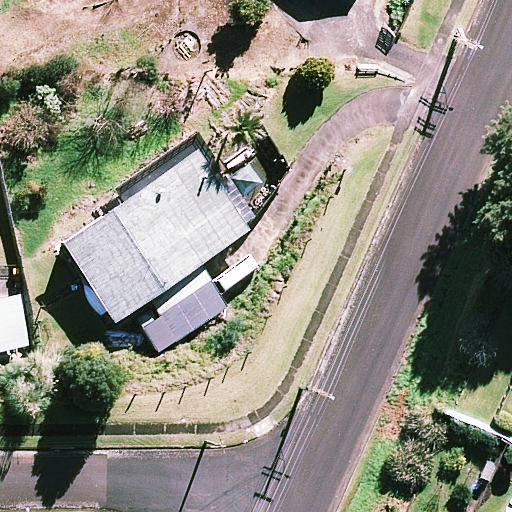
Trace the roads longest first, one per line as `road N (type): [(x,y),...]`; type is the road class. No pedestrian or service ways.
road 1 (residential): [(318,487),(511,35)]
road 2 (residential): [(0,484),(318,487)]
